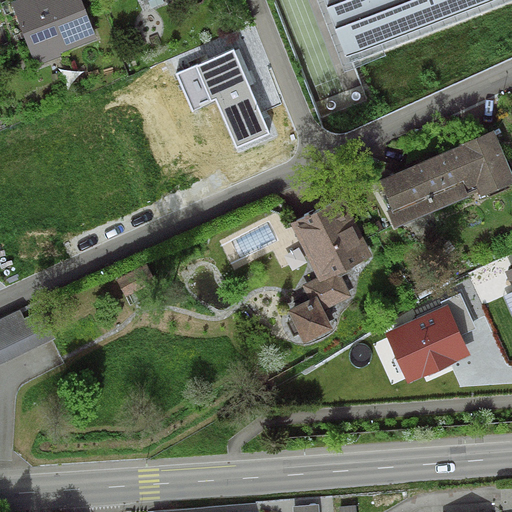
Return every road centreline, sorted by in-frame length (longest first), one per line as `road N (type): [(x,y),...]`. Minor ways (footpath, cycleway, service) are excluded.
road 1 (secondary): [(511,457),(0,494)]
road 2 (residential): [(0,301),(318,158)]
road 3 (track): [(235,478),(236,443),(266,420),(511,402)]
road 4 (residential): [(318,158),(511,72)]
road 5 (residential): [(256,0),(318,158)]
